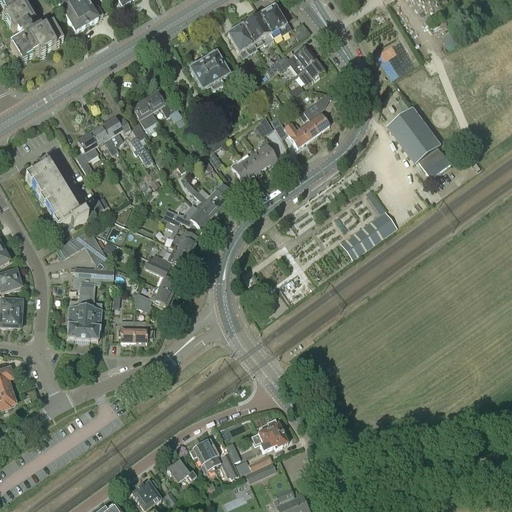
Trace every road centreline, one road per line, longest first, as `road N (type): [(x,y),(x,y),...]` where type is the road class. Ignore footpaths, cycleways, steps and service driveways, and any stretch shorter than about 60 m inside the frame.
road 1 (tertiary): [(228,319),(219,280),(232,240),(345,153),(364,119),(365,87),(308,0)]
road 2 (secondary): [(14,121),(214,0)]
road 3 (residential): [(81,511),(196,428),(281,394)]
road 4 (residential): [(57,408),(160,364),(228,319)]
road 5 (residential): [(37,354),(37,269),(0,199)]
road 6 (unclassified): [(511,464),(382,493)]
